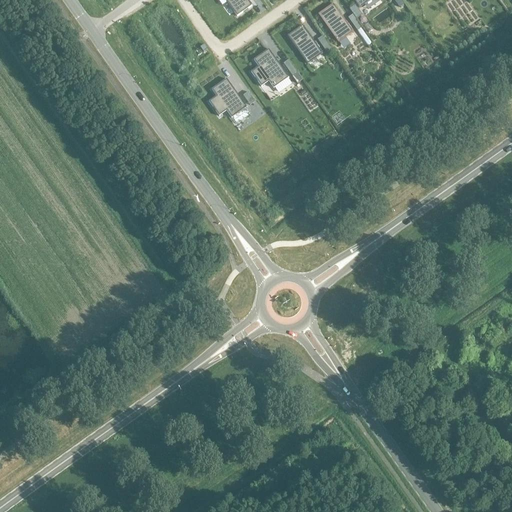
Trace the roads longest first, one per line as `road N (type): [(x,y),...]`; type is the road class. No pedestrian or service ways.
road 1 (secondary): [(0,508),(214,355)]
road 2 (tertiary): [(230,222),(92,31)]
road 3 (secondary): [(356,254),(511,143)]
road 4 (tertiary): [(436,511),(333,370)]
road 5 (residential): [(294,0),(222,52),(183,0)]
